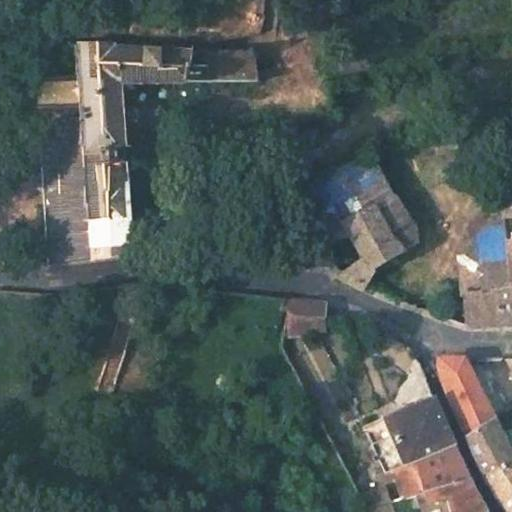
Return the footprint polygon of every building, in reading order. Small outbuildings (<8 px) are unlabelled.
[(189,57),(123,49),(29,45),(32,113),(39,113),(50,263),(133,255),(125,147),(120,74),(257,78),(257,73),(253,58),(189,57)] [(369,154),(305,186),(314,213),(322,238),(347,226),(351,234),(375,272),(418,250),(413,229),(395,201),(384,183),(369,154)] [(511,190),(500,193),(504,219),(511,218),(511,190)] [(504,219),(470,228),(464,252),(467,265),(509,258),(507,240),(506,233),(504,219)] [(511,280),(509,258),(467,265),(466,327),(511,323),(511,280)] [(324,301),(283,298),(280,311),(288,313),(308,319),(324,318),(324,301)] [(308,319),(288,313),(285,324),(323,327),(324,318),(308,319)] [(411,352),(398,397),(407,412),(431,390),(429,386),(411,352)] [(467,359),(442,360),(439,377),(466,437),(496,421),(467,359)] [(394,437),(371,447),(386,475),(393,472),(403,501),(425,495),(420,481),(415,463),(455,447),(444,420),(436,401),(407,412),(386,421),(394,437)] [(384,419),(361,428),(371,447),(394,437),(386,421),(384,419)] [(511,511),(511,454),(496,421),(466,437),(482,472),(496,495),(505,508),(508,511),(511,511)] [(455,447),(415,463),(420,481),(463,466),(459,455),(455,447)] [(463,466),(420,481),(425,495),(471,484),(463,466)] [(428,503),(421,505),(423,509),(423,511),(489,511),(475,493),(471,484),(425,495),(428,503)] [(384,486),(356,498),(362,511),(395,511),(392,503),(384,486)]
